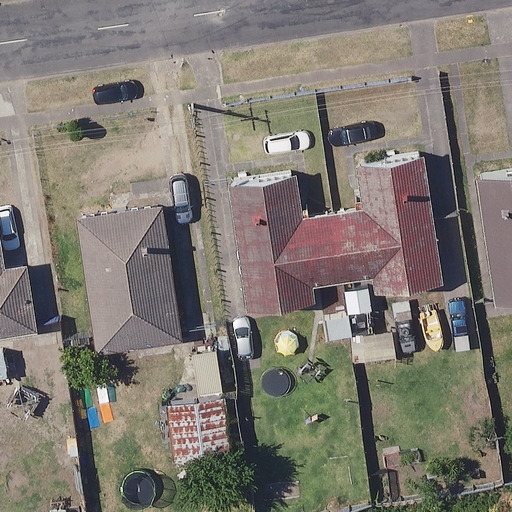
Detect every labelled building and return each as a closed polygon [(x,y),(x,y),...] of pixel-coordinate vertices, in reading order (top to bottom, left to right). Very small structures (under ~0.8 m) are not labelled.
[(440,269),(422,144),(365,152),(372,198),(303,208),(296,163),(238,171),(256,296),(316,287),(314,273),(376,264),(378,278),(440,269)] [(511,161),(485,165),(503,290),(511,288),(511,161)] [(186,326),(165,178),(79,190),(100,339),(186,326)] [(6,258),(0,218),(0,325),(42,319),(31,254),(6,258)] [(17,337),(0,340),(0,377),(23,374),(17,337)]
